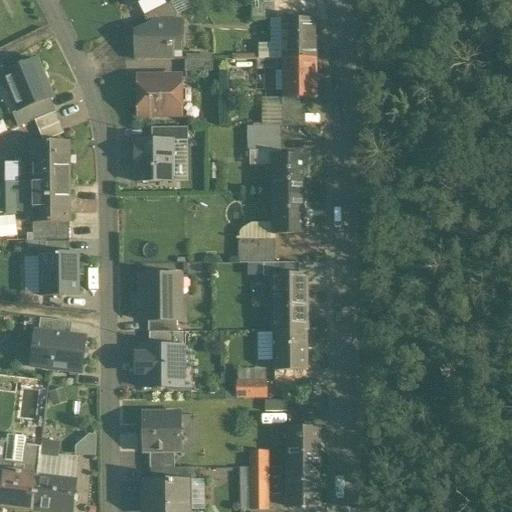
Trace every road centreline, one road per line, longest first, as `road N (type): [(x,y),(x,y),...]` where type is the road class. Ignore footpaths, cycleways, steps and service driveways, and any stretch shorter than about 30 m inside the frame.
road 1 (residential): [(111,511),(110,140),(43,0)]
road 2 (residential): [(350,511),(349,59),(339,0)]
